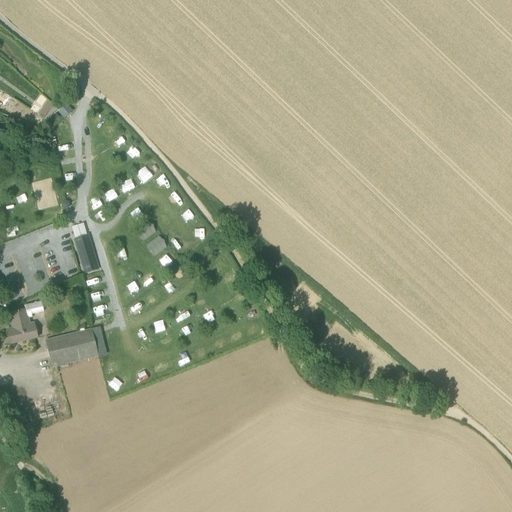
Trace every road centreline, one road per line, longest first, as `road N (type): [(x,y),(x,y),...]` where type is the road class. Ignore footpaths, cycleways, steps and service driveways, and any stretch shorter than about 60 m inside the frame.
road 1 (track): [(99,96),(185,187),(308,373),(347,391),(462,417),(511,460)]
road 2 (unclassified): [(0,18),(99,96)]
